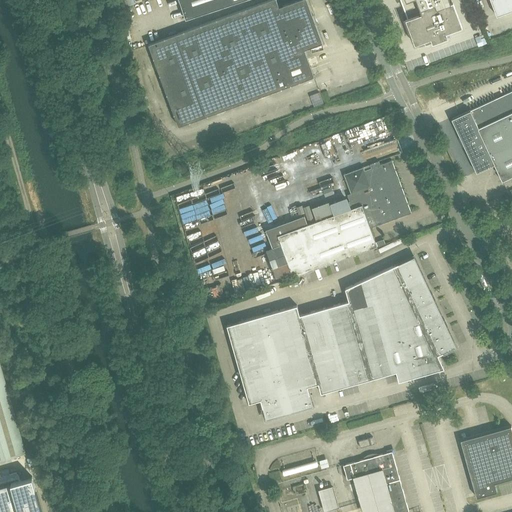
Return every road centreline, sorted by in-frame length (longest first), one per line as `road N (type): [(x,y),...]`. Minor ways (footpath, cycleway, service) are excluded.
road 1 (unknown): [(511,351),(266,427),(243,419),(216,315),(466,226)]
road 2 (track): [(114,511),(0,108)]
road 3 (unclassified): [(466,226),(360,0)]
road 4 (unclassified): [(186,511),(132,316)]
road 5 (unclassified): [(132,316),(115,221),(81,135)]
road 6 (unclassified): [(81,135),(132,316)]
road 7 (unknown): [(434,411),(464,505),(511,499)]
road 8 (unclassified): [(81,135),(40,0)]
road 9 (unknown): [(327,437),(274,449),(266,459),(272,511)]
